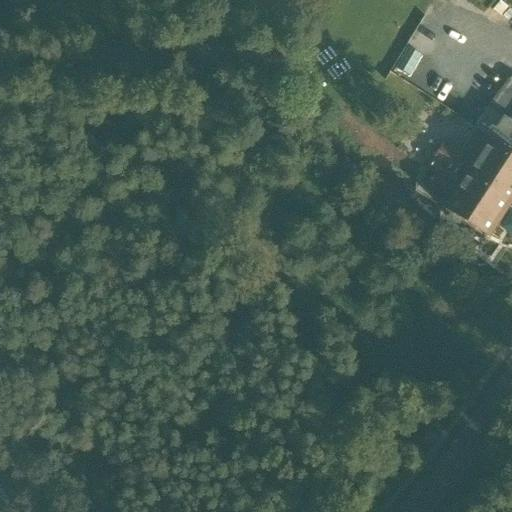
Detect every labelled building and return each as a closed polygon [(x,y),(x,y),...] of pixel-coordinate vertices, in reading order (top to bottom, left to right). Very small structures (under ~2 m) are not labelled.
[(511,78),(509,80),(488,109),(503,120),(491,140),(475,130),(461,150),(477,160),(445,211),(443,214),(485,240),(511,198),(511,78)] [(488,109),(475,130),(491,140),(503,120),(488,109)] [(428,167),(436,173),(451,183),(465,163),(441,147),(428,167)] [(440,199),(451,183),(436,173),(425,188),(440,199)] [(487,261),(488,259),(443,227),(443,214),(445,211),(440,208),(439,229),(472,253),(482,260),(482,262),(502,277),(511,284),(511,283),(511,274),(509,272),(506,275),(487,261)]
